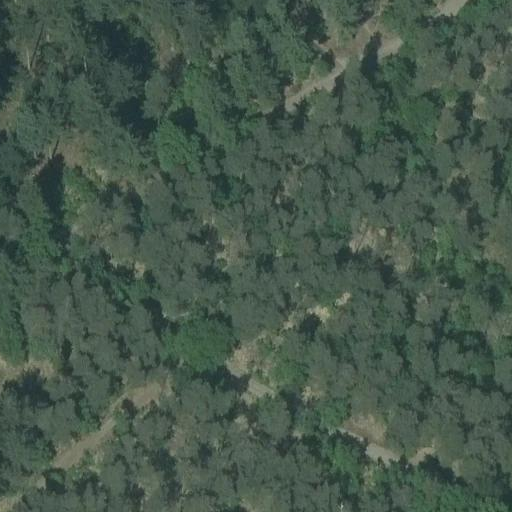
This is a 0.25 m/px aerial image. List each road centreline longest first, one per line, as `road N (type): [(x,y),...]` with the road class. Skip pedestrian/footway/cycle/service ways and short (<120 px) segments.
road 1 (track): [(481,0),(98,202),(36,260)]
road 2 (track): [(494,511),(197,363)]
road 3 (track): [(197,363),(36,260),(0,220)]
road 4 (track): [(29,511),(162,382),(197,363)]
